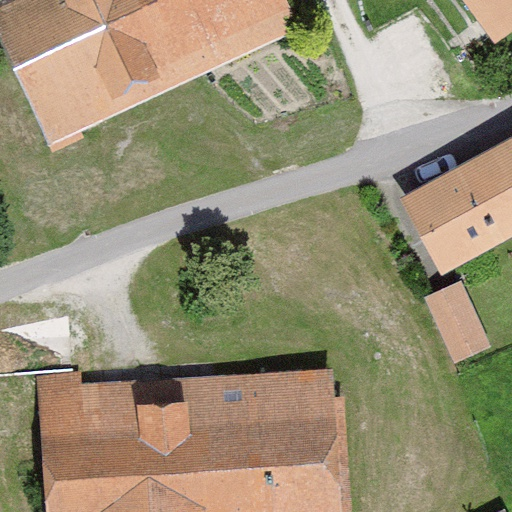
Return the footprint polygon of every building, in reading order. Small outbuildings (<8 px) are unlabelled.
[(0,0),(0,31),(39,114),(189,42),(195,54),(281,9),(276,0),(0,0)] [(511,0),(473,0),(498,32),(511,21),(511,0)] [(489,230),(493,237),(511,227),(511,145),(414,199),(445,254),(489,230)] [(457,357),(485,344),(459,285),(430,298),(457,357)] [(42,401),(50,511),(333,511),(330,471),(340,470),(338,440),(328,441),(325,408),(315,409),(314,386),(254,391),(255,402),(80,416),(79,398),(42,401)]
